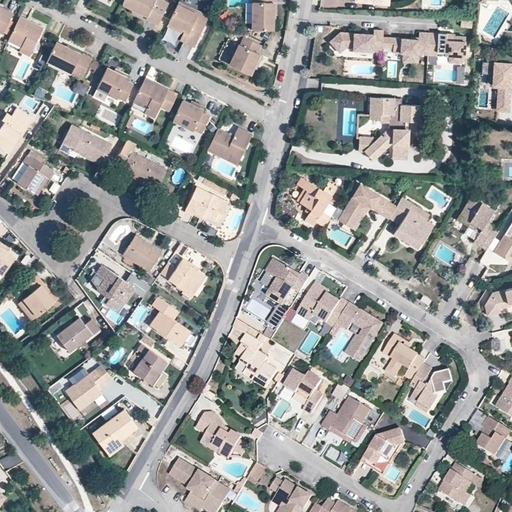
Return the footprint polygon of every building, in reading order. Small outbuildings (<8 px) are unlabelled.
[(169,4),(160,0),(125,0),(123,4),(148,17),(146,19),(158,25),(169,4)] [(252,0),(252,30),(273,31),(272,4),(274,4),(274,0),(252,0)] [(209,19),(178,4),(168,24),(184,32),(183,35),(180,41),(195,48),(206,24),(209,19)] [(0,8),(0,31),(3,33),(13,13),(1,7),(0,8)] [(20,16),(9,40),(22,46),(20,51),(30,55),(43,28),(20,16)] [(215,22),(209,19),(206,24),(212,27),(215,22)] [(184,32),(168,24),(166,27),(183,35),(184,32)] [(429,56),(430,32),(420,31),(420,39),(420,41),(412,40),(395,39),(395,48),(394,54),(405,54),(404,63),(419,63),(420,55),(429,56)] [(384,48),(385,39),(385,32),(375,32),(375,36),(370,36),(363,35),(341,34),(331,44),(342,55),(347,50),(355,50),(355,52),(384,53),(384,48)] [(438,47),(439,32),(430,32),(429,56),(438,56),(438,47)] [(448,33),(439,32),(438,47),(447,48),(448,35),(448,33)] [(466,58),(467,36),(456,35),(448,35),(447,48),(447,57),(451,57),(451,63),(462,64),(462,57),(466,58)] [(231,64),(253,75),(259,63),(261,63),(265,55),(259,52),(262,46),(247,38),(244,45),(241,44),(231,64)] [(395,48),(395,39),(385,39),(384,48),(395,48)] [(80,52),(57,41),(47,62),(83,79),(90,63),(92,60),(93,57),(81,51),(80,52)] [(511,82),(511,65),(484,63),(483,75),(495,76),(494,87),(500,87),(498,111),(509,112),(511,82)] [(457,84),(466,84),(467,67),(457,67),(457,84)] [(120,74),(109,68),(95,96),(106,102),(110,94),(119,98),(119,97),(127,101),(135,86),(126,82),(130,75),(121,71),(120,74)] [(168,90),(145,78),(134,101),(147,108),(145,112),(155,117),(160,108),(168,112),(177,94),(168,89),(168,90)] [(88,86),(79,82),(74,91),(83,96),(88,86)] [(392,143),(393,142),(405,142),(407,143),(408,128),(403,127),(404,120),(420,121),(421,105),(402,104),(401,107),(396,107),(393,106),(393,98),(380,97),(379,102),(370,102),(368,118),(378,119),(378,114),(388,114),(387,121),(387,128),(390,128),(391,130),(388,134),(384,132),(378,139),(356,138),(355,151),(362,151),(371,159),(390,141),(392,143)] [(184,99),(173,121),(193,130),(194,128),(202,132),(209,116),(201,113),(205,106),(198,103),(197,105),(184,99)] [(0,146),(9,153),(33,118),(17,107),(11,116),(7,113),(3,118),(6,119),(0,127),(0,146)] [(63,142),(75,148),(88,154),(103,161),(112,145),(72,125),(63,142)] [(218,129),(208,150),(238,164),(252,135),(238,127),(233,136),(218,129)] [(136,142),(127,138),(113,166),(122,170),(120,174),(127,177),(128,174),(138,179),(137,180),(156,190),(167,169),(132,151),(136,142)] [(405,159),(405,142),(393,142),(392,143),(390,141),(390,158),(405,159)] [(86,159),(88,154),(75,148),(73,152),(86,159)] [(24,161),(29,164),(34,157),(28,153),(24,161)] [(34,157),(29,164),(18,181),(34,192),(40,183),(43,185),(53,170),(34,157)] [(322,191),(307,181),(302,189),(305,191),(298,202),(305,206),(310,209),(307,213),(303,219),(312,225),(314,222),(324,228),(331,216),(321,211),(336,188),(327,182),(322,191)] [(390,218),(396,206),(361,185),(342,213),(347,216),(342,222),(352,228),(366,205),(370,207),(389,219),(390,218)] [(218,212),(223,214),(228,202),(197,187),(186,209),(202,217),(203,215),(214,220),(218,212)] [(295,200),(298,202),(305,191),(302,189),(295,200)] [(402,197),(396,206),(390,218),(399,224),(396,229),(406,235),(407,234),(413,238),(410,243),(417,249),(432,224),(426,220),(418,215),(421,209),(402,197)] [(482,242),(492,226),(486,223),(493,211),(472,197),(456,220),(469,228),(471,224),(481,231),(479,235),(476,239),(482,242)] [(355,230),(370,207),(366,205),(352,228),(355,230)] [(429,215),(421,209),(418,215),(426,220),(429,215)] [(218,212),(214,220),(219,222),(223,214),(218,212)] [(338,219),(342,222),(347,216),(342,213),(338,219)] [(469,228),(479,235),(481,231),(471,224),(469,228)] [(486,252),(499,231),(492,226),(482,242),(479,248),(486,252)] [(511,259),(511,226),(495,254),(510,264),(511,259)] [(406,235),(396,229),(393,233),(410,243),(413,238),(407,234),(406,235)] [(149,271),(161,254),(151,247),(151,248),(142,243),(144,239),(136,234),(123,254),(149,271)] [(151,247),(161,254),(162,251),(144,239),(142,243),(151,248),(151,247)] [(479,248),(482,242),(476,239),(473,244),(479,248)] [(15,257),(8,252),(0,247),(2,244),(0,242),(0,274),(2,276),(15,257)] [(0,247),(8,252),(10,249),(2,244),(0,247)] [(205,276),(198,272),(190,267),(192,263),(184,258),(170,279),(177,284),(177,285),(183,289),(191,295),(192,295),(205,276)] [(288,274),(290,270),(274,261),(267,270),(275,276),(274,278),(278,280),(267,298),(281,307),(293,290),(299,294),(308,279),(301,275),(300,277),(298,280),(288,274)] [(174,268),(167,263),(161,272),(167,277),(174,268)] [(190,267),(198,272),(200,269),(192,263),(190,267)] [(105,279),(98,290),(104,295),(109,298),(106,303),(116,310),(122,301),(126,304),(136,289),(103,265),(97,273),(105,279)] [(298,280),(300,277),(290,270),(288,274),(298,280)] [(40,284),(43,282),(37,275),(26,284),(32,292),(19,303),(32,319),(54,301),(40,284)] [(278,280),(274,278),(264,296),(267,298),(278,280)] [(40,284),(54,301),(58,297),(53,290),(51,291),(43,282),(40,284)] [(314,286),(328,295),(330,291),(316,283),(314,286)] [(140,289),(145,293),(148,288),(143,284),(140,289)] [(337,324),(349,304),(342,299),(340,302),(328,295),(314,286),(300,308),(313,316),(334,328),(337,324)] [(511,288),(494,292),(487,304),(490,314),(503,311),(502,308),(511,305),(511,288)] [(192,295),(191,295),(183,289),(178,296),(187,302),(192,295)] [(432,300),(424,295),(422,299),(429,304),(432,300)] [(150,325),(180,346),(190,331),(174,320),(179,312),(157,297),(152,304),(160,311),(150,325)] [(122,301),(116,310),(119,312),(126,304),(122,301)] [(83,303),(76,309),(83,317),(90,311),(83,303)] [(138,327),(149,310),(140,304),(129,321),(138,327)] [(383,325),(349,304),(337,324),(341,327),(348,331),(353,324),(364,331),(359,338),(349,355),(360,362),(383,325)] [(311,320),(313,316),(300,308),(298,312),(311,320)] [(277,330),(288,313),(281,309),(271,326),(277,330)] [(286,320),(292,324),(298,314),(293,311),(286,320)] [(305,332),(310,324),(299,316),(293,325),(305,332)] [(100,329),(92,319),(85,324),(80,317),(57,334),(70,352),(100,329)] [(151,346),(154,341),(144,333),(140,339),(151,346)] [(241,342),(250,348),(253,350),(251,353),(248,351),(240,347),(236,354),(242,358),(236,369),(249,369),(257,374),(253,380),(266,388),(276,371),(264,363),(268,357),(257,351),(262,343),(256,339),(247,333),(241,342)] [(262,343),(266,337),(260,334),(256,339),(262,343)] [(427,360),(409,350),(401,344),(403,340),(394,335),(383,354),(393,360),(386,372),(396,378),(403,366),(410,371),(418,375),(424,365),(427,360)] [(349,355),(359,338),(356,336),(345,353),(349,355)] [(401,344),(409,350),(412,345),(403,340),(401,344)] [(63,359),(70,354),(61,342),(54,347),(63,359)] [(133,371),(158,389),(166,376),(160,372),(167,362),(142,344),(138,350),(145,355),(133,371)] [(99,389),(112,379),(102,365),(88,374),(74,385),(66,391),(80,410),(92,401),(90,398),(101,391),(99,389)] [(432,370),(424,365),(418,375),(413,382),(413,383),(420,388),(418,391),(425,395),(421,402),(432,408),(439,396),(438,394),(447,392),(446,384),(453,382),(450,370),(436,375),(431,381),(428,379),(432,370)] [(311,396),(309,400),(305,407),(313,412),(324,393),(317,389),(322,379),(310,371),(307,376),(297,370),(287,386),(297,392),(300,388),(311,396)] [(71,381),(74,385),(88,374),(86,371),(71,381)] [(413,382),(418,375),(410,371),(406,378),(413,382)] [(280,380),(275,388),(279,391),(284,383),(280,380)] [(511,381),(511,383),(511,384),(511,389),(506,399),(504,398),(498,407),(511,415),(511,381)] [(208,383),(202,394),(213,401),(217,395),(210,390),(213,386),(208,383)] [(54,384),(48,388),(52,395),(58,391),(54,384)] [(339,384),(333,397),(342,402),(349,389),(339,384)] [(297,392),(309,400),(311,396),(300,388),(297,392)] [(90,398),(92,401),(102,394),(101,391),(90,398)] [(425,395),(418,391),(414,397),(421,402),(425,395)] [(323,425),(330,430),(333,427),(353,439),(363,423),(371,410),(348,396),(337,414),(332,411),(323,425)] [(432,408),(421,402),(419,405),(430,412),(432,408)] [(401,406),(405,412),(410,408),(406,403),(401,406)] [(105,450),(120,439),(137,427),(124,410),(93,433),(105,450)] [(199,428),(218,440),(214,445),(231,456),(235,450),(244,456),(250,446),(241,441),(242,438),(233,432),(231,435),(223,430),(225,426),(216,421),(218,415),(215,413),(207,414),(199,428)] [(486,436),(482,440),(478,448),(493,457),(491,459),(495,462),(511,434),(511,431),(489,417),(484,426),(486,428),(483,434),(486,436)] [(330,430),(355,445),(368,426),(363,423),(353,439),(333,427),(330,430)] [(263,432),(254,426),(249,435),(258,440),(263,432)] [(378,435),(366,456),(377,463),(383,453),(389,456),(397,444),(407,441),(402,428),(378,435)] [(120,439),(105,450),(109,455),(124,445),(120,439)] [(178,471),(174,477),(189,487),(187,490),(192,493),(189,498),(204,508),(211,511),(216,511),(231,489),(180,458),(174,469),(178,471)] [(258,464),(249,480),(258,485),(267,469),(258,464)] [(449,476),(446,480),(440,490),(461,502),(467,492),(476,477),(456,464),(449,476)] [(386,477),(397,482),(402,472),(391,467),(386,477)] [(170,475),(174,477),(178,471),(174,469),(170,475)] [(278,493),(285,482),(276,476),(269,488),(278,493)] [(289,503),(283,511),(301,511),(312,495),(287,479),(285,482),(278,493),(276,495),(289,503)] [(471,494),(467,492),(461,502),(465,505),(471,494)] [(276,495),(274,500),(283,505),(278,511),(283,511),(289,503),(276,495)] [(201,511),(204,508),(189,498),(186,503),(201,511)] [(350,511),(353,509),(339,500),(337,504),(329,499),(323,509),(316,505),(311,511),(350,511)]
